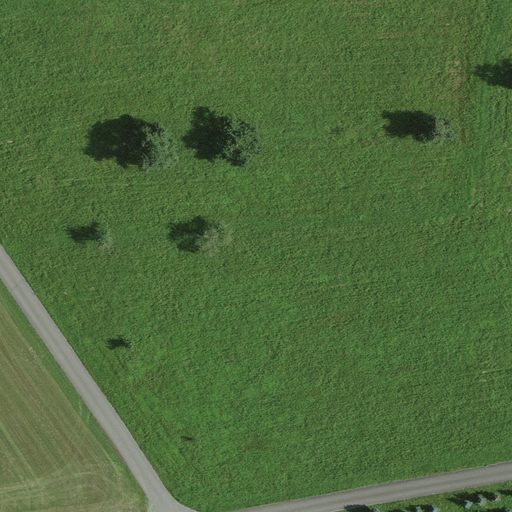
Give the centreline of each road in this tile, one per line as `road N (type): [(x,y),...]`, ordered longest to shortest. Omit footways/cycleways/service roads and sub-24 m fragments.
road 1 (residential): [(0,260),(169,511)]
road 2 (residential): [(281,511),(511,471)]
